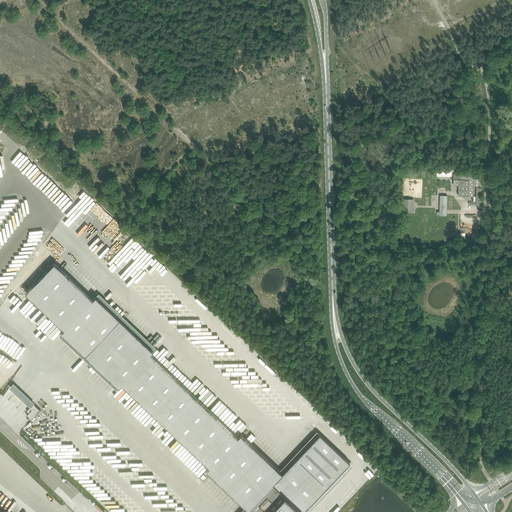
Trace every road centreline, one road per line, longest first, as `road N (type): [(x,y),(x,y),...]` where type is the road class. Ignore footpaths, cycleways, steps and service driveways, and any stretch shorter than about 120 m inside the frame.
road 1 (track): [(480,463),(485,201)]
road 2 (secondary): [(335,328),(325,70)]
road 3 (secondary): [(335,328),(352,384),(466,505)]
road 4 (secondary): [(477,497),(363,380),(335,328)]
road 5 (unclassified): [(485,201),(483,77),(465,62),(432,0)]
road 6 (unclassified): [(0,423),(91,511)]
